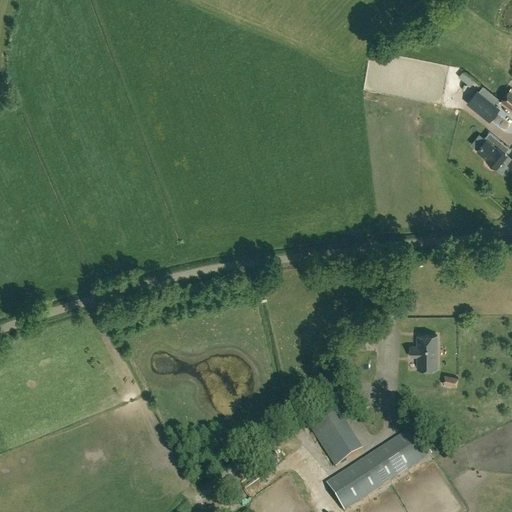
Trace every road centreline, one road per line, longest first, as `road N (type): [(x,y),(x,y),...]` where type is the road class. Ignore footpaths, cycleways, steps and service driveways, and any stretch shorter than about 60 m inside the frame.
road 1 (unclassified): [(0,331),(212,270),(501,233)]
road 2 (unknown): [(386,247),(394,420),(386,438),(326,483)]
